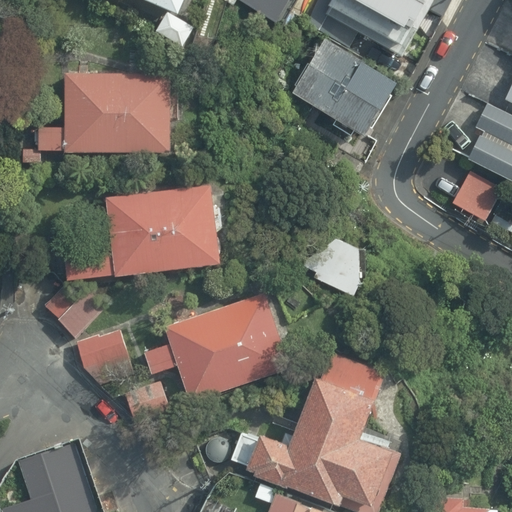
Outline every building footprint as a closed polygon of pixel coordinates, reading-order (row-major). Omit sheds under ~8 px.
[(145,0),(174,12),(178,0),(145,0)] [(236,0),(281,26),(295,0),(236,0)] [(435,0),(331,0),(324,12),(403,57),(435,0)] [(400,84),(330,38),(296,90),(366,136),(400,84)] [(171,72),(66,71),(65,126),(40,126),(40,131),(36,131),(36,141),(40,141),(40,150),(66,150),(66,152),(172,151),(171,72)] [(511,110),(496,102),(483,124),(511,140),(511,110)] [(511,146),(493,136),(480,158),(511,176),(511,146)] [(498,222),(511,188),(511,183),(476,165),(459,206),(498,222)] [(212,184),(108,196),(112,242),(65,249),(69,280),(116,274),(117,276),(222,263),(212,184)] [(303,263),(318,270),(315,277),(355,296),(360,284),(361,247),(338,236),(303,263)] [(60,319),(78,338),(107,308),(88,289),(79,299),(65,285),(47,304),(61,318),(60,319)] [(292,368),(268,291),(166,326),(171,343),(145,352),(153,374),(179,365),(191,401),(292,368)] [(85,367),(97,379),(133,367),(121,330),(101,336),(100,334),(78,340),(85,367)] [(386,370),(333,351),(323,377),(317,375),(295,435),(286,431),(283,441),(263,433),(260,440),(243,432),(232,458),(249,465),(248,468),(256,471),(256,474),(295,489),(296,487),(360,511),(379,511),(403,453),(389,448),(391,441),(364,430),(386,370)] [(127,394),(136,419),(171,407),(162,381),(127,394)] [(103,511),(98,494),(79,435),(14,456),(23,485),(4,490),(7,500),(0,501),(0,511),(103,511)] [(304,500),(278,490),(279,488),(262,482),(257,495),(274,502),(269,511),(341,511),(336,510),(335,511),(334,511),(314,504),(313,506),(303,502),(304,500)] [(465,496),(434,495),(433,511),(499,511),(499,507),(492,506),(471,504),(471,499),(465,498),(465,496)]
